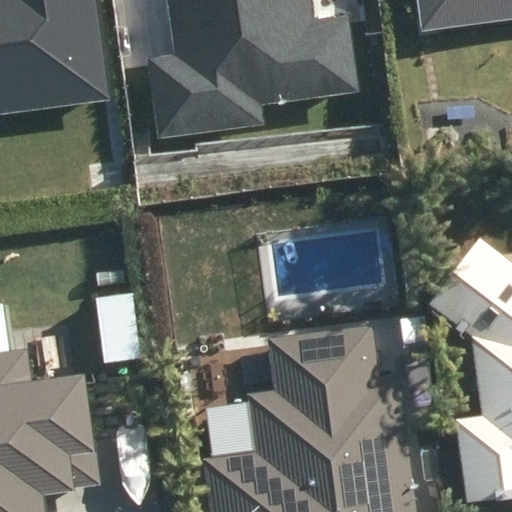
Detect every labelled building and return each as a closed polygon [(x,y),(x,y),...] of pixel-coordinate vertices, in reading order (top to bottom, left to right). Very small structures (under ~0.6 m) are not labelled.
[(0,0),(0,112),(106,99),(92,0),(0,0)] [(159,137),(265,124),(262,102),(356,90),(347,14),(314,19),(312,0),(167,0),(174,53),(148,56),(159,137)] [(511,0),(426,0),(429,26),(511,15),(511,0)] [(47,230),(51,268),(98,263),(94,225),(47,230)] [(463,414),(474,499),(511,494),(511,251),(487,232),(437,300),(478,332),(488,411),(463,414)] [(210,456),(217,511),(423,511),(406,371),(385,374),(379,322),(274,335),(281,387),(256,390),(263,449),(210,456)] [(0,511),(58,511),(56,489),(87,485),(82,448),(108,445),(98,367),(39,375),(35,345),(0,349),(0,511)]
